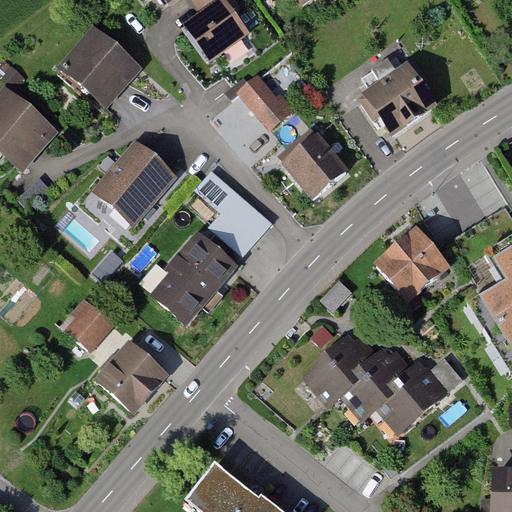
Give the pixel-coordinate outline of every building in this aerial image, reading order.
[(187,30),(211,62),(245,38),(228,15),(236,9),(229,0),(205,0),(199,4),(207,15),(187,30)] [(93,36),(63,71),(107,109),(137,74),(93,36)] [(373,95),(361,104),(375,124),(381,120),(393,138),(432,111),(420,93),(427,88),(413,68),(398,78),(388,64),(363,81),(373,95)] [(287,118),(258,83),(242,97),(271,131),(287,118)] [(53,135),(7,96),(0,103),(0,147),(24,169),(53,135)] [(347,176),(313,136),(299,147),(304,152),(285,169),(314,203),(347,176)] [(93,201),(131,234),(175,184),(137,151),(93,201)] [(216,235),(243,259),(269,229),(212,177),(198,193),(229,221),(216,235)] [(418,236),(378,269),(407,304),(447,271),(418,236)] [(186,327),(234,272),(198,241),(150,296),(186,327)] [(511,241),(486,258),(504,288),(482,302),(511,349),(511,241)] [(111,326),(92,310),(69,337),(88,353),(111,326)] [(329,323),(313,337),(328,354),(344,340),(329,323)] [(322,410),(377,362),(352,334),(297,382),(322,410)] [(153,360),(135,344),(99,385),(134,415),(164,380),(148,366),(153,360)] [(359,425),(413,377),(391,352),(337,399),(359,425)] [(446,395),(424,370),(378,410),(400,435),(446,395)] [(267,511),(216,472),(186,509),(190,511),(267,511)] [(511,511),(511,478),(497,478),(496,504),(486,504),(485,511),(511,511)]
